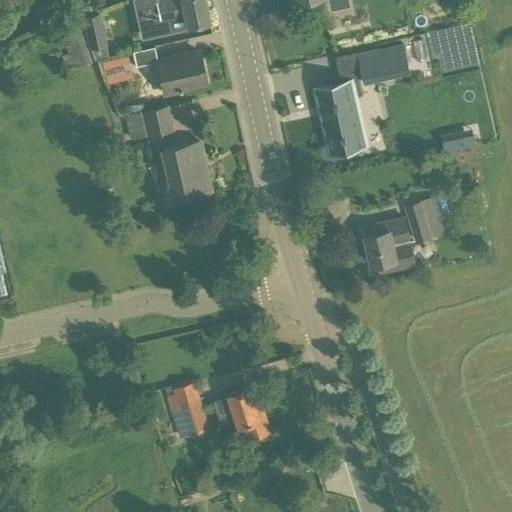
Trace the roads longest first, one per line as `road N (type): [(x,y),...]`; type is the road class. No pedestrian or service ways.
road 1 (residential): [(298,283),(201,306),(154,300),(0,337)]
road 2 (secondary): [(298,283),(232,0)]
road 3 (secondary): [(335,392),(374,511)]
